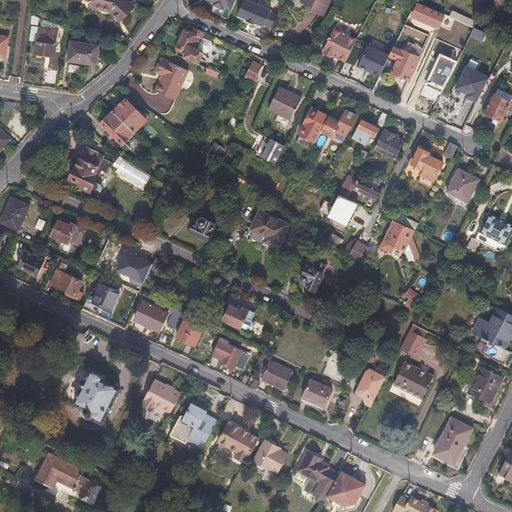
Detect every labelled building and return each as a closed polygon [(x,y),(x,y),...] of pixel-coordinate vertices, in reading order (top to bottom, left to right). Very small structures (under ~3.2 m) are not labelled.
[(90,0),(89,4),(108,8),(122,21),(133,8),(125,0),(90,0)] [(233,7),(236,0),(209,0),(215,2),(214,5),(223,9),(225,4),(233,7)] [(270,12),(245,0),(238,15),(248,20),(247,21),(253,24),(254,22),(264,27),(264,25),(270,12)] [(325,14),(331,0),(307,0),(315,4),(313,8),(325,14)] [(440,24),(444,14),(417,2),(413,13),(440,24)] [(473,27),(474,28),(477,22),(452,11),(450,17),(473,27)] [(277,14),(270,12),(264,25),(270,28),(277,14)] [(468,37),(469,35),(473,27),(450,17),(445,26),(468,37)] [(35,53),(54,56),(59,29),(40,26),(35,53)] [(487,33),(474,28),(473,27),(469,35),(483,41),(487,33)] [(192,33),(185,30),(177,48),(187,53),(186,56),(198,61),(202,52),(206,53),(211,51),(212,47),(211,42),(201,38),(203,33),(194,29),(192,33)] [(323,51),(345,62),(356,41),(334,30),(323,51)] [(0,36),(0,58),(4,59),(8,38),(0,36)] [(71,41),(68,61),(96,65),(99,45),(71,41)] [(119,54),(125,46),(112,42),(109,51),(119,54)] [(389,56),(367,45),(357,66),(379,76),(389,56)] [(393,46),(389,56),(397,60),(391,72),(408,80),(418,57),(393,46)] [(480,62),(471,57),(456,87),(468,93),(467,95),(477,101),(489,77),(476,70),(480,62)] [(174,99),(186,70),(159,58),(153,71),(161,74),(154,90),(174,99)] [(246,76),(254,80),(261,66),(253,62),(246,76)] [(373,90),(382,94),(388,80),(379,76),(373,90)] [(468,93),(456,87),(451,96),(462,103),(467,95),(468,93)] [(279,89),(268,110),(290,121),(300,100),(279,89)] [(511,96),(497,89),(495,94),(511,102),(511,98),(511,96)] [(501,121),(511,102),(495,94),(485,113),(501,121)] [(247,97),(240,111),(247,115),(254,100),(247,97)] [(113,111),(135,132),(147,120),(125,99),(113,111)] [(312,108),(304,123),(306,124),(297,142),(310,148),(327,115),(312,108)] [(123,144),(135,132),(113,111),(101,123),(123,144)] [(329,115),(321,131),(333,137),(336,132),(345,136),(351,124),(353,125),(357,116),(346,111),(341,121),(329,115)] [(377,123),(383,127),(389,115),(382,113),(377,123)] [(378,128),(362,120),(354,138),(365,143),(369,133),(375,136),(378,128)] [(0,150),(11,138),(0,128),(0,150)] [(384,130),(375,148),(395,158),(403,142),(397,139),(398,137),(384,130)] [(276,162),(281,152),(283,148),(279,146),(280,144),(269,138),(260,157),(271,163),(272,160),(276,162)] [(225,148),(215,140),(208,148),(219,156),(225,148)] [(444,154),(451,158),(458,146),(450,143),(444,154)] [(96,182),(100,174),(97,173),(104,156),(84,147),(70,178),(83,184),(82,187),(92,192),(92,191),(96,182)] [(430,152),(419,148),(412,163),(425,169),(431,157),(431,156),(432,154),(430,152)] [(275,164),(281,168),(288,155),(281,152),(276,162),(275,164)] [(104,156),(97,173),(100,174),(102,168),(107,170),(111,163),(117,167),(115,170),(117,171),(124,160),(125,158),(124,157),(119,165),(104,156)] [(443,163),(431,157),(425,169),(422,175),(434,181),(443,163)] [(491,169),(493,164),(478,158),(476,162),(491,169)] [(459,169),(448,191),(466,201),(478,178),(459,169)] [(347,198),(352,187),(357,178),(349,175),(339,195),(347,198)] [(380,190),(357,178),(352,187),(361,191),(360,193),(375,201),(380,190)] [(166,185),(156,179),(152,183),(163,190),(166,185)] [(96,182),(92,191),(97,194),(101,192),(103,188),(102,184),(96,182)] [(30,206),(12,198),(1,221),(19,229),(30,206)] [(288,224),(260,211),(252,229),(267,236),(265,242),(278,247),(288,224)] [(407,225),(408,225),(410,220),(397,213),(394,218),(407,225)] [(511,224),(487,213),(478,231),(505,245),(511,231),(511,224)] [(195,221),(190,232),(207,240),(215,224),(200,217),(197,223),(195,221)] [(73,254),(76,253),(86,229),(72,223),(71,225),(59,220),(52,235),(67,242),(65,246),(66,250),(73,254)] [(418,224),(410,220),(408,225),(415,229),(418,224)] [(414,230),(393,221),(380,247),(391,252),(394,246),(404,251),(414,230)] [(333,233),(328,238),(338,245),(342,239),(333,233)] [(471,236),(469,245),(475,247),(478,238),(471,236)] [(354,243),(348,240),(341,253),(347,256),(354,243)] [(366,245),(356,240),(354,243),(347,256),(344,261),(362,271),(368,259),(360,255),(366,245)] [(30,270),(39,274),(45,260),(25,250),(18,266),(30,272),(30,270)] [(152,263),(124,251),(114,271),(142,284),(152,263)] [(326,266),(311,258),(300,281),(305,284),(304,285),(315,290),(319,280),(322,282),(325,275),(322,274),(326,266)] [(83,281),(57,270),(51,284),(67,292),(76,296),(83,281)] [(280,292),(290,297),(300,275),(291,270),(280,292)] [(119,291),(102,284),(94,302),(111,310),(119,291)] [(411,289),(406,295),(417,302),(421,296),(411,289)] [(168,313),(144,302),(135,320),(160,331),(168,313)] [(245,318),(251,321),(255,313),(249,310),(249,309),(242,306),(241,309),(231,305),(224,320),(241,328),(241,327),(245,318)] [(511,351),(504,348),(511,330),(511,314),(498,308),(491,323),(481,318),(474,332),(489,340),(483,353),(508,366),(511,358),(511,351)] [(245,318),(241,327),(249,331),(252,330),(254,325),(253,322),(251,321),(245,318)] [(203,329),(184,321),(177,337),(195,345),(203,329)] [(412,324),(400,348),(417,357),(427,337),(424,335),(426,330),(412,324)] [(212,355),(221,359),(228,345),(229,342),(220,338),(212,355)] [(241,351),(228,345),(221,359),(220,361),(234,367),(241,351)] [(339,378),(344,357),(330,353),(324,374),(339,378)] [(293,371),(271,361),(262,379),(284,389),(293,371)] [(394,384),(422,398),(433,376),(405,362),(394,384)] [(68,395),(75,399),(88,372),(91,368),(84,364),(68,395)] [(503,377),(481,366),(469,392),(490,402),(503,377)] [(384,379),(386,376),(370,368),(366,370),(356,389),(358,395),(364,398),(365,405),(370,407),(384,379)] [(88,372),(75,399),(73,402),(85,408),(84,411),(84,415),(89,419),(92,418),(101,423),(118,389),(100,380),(101,378),(88,372)] [(151,411),(153,406),(154,404),(161,407),(170,412),(180,393),(153,378),(142,398),(143,398),(140,405),(151,411)] [(332,388),(312,379),(303,398),(324,407),(332,388)] [(178,415),(174,424),(181,427),(170,446),(163,442),(163,443),(179,452),(181,449),(196,457),(216,420),(208,416),(207,417),(203,415),(207,408),(205,407),(204,405),(194,400),(191,399),(188,401),(184,407),(186,408),(182,414),(178,415)] [(470,429),(452,420),(436,453),(454,461),(470,429)] [(174,424),(163,442),(170,446),(181,427),(174,424)] [(242,467),(256,441),(226,425),(215,444),(235,455),(231,461),(242,467)] [(272,448),(274,445),(264,440),(252,463),(267,472),(268,471),(276,475),(287,456),(278,452),(272,448)] [(324,498),(340,468),(322,459),(324,455),(310,448),(298,472),(309,478),(305,487),(324,498)] [(511,449),(501,473),(511,478),(511,449)] [(87,495),(92,483),(81,476),(84,471),(50,454),(34,484),(49,492),(56,480),(87,495)] [(337,476),(328,493),(346,503),(358,499),(368,481),(342,467),(337,476)] [(102,487),(92,483),(87,495),(56,480),(49,492),(58,497),(62,491),(92,506),(102,487)] [(436,511),(437,509),(423,502),(411,496),(409,500),(400,496),(392,511),(394,511),(436,511)]
